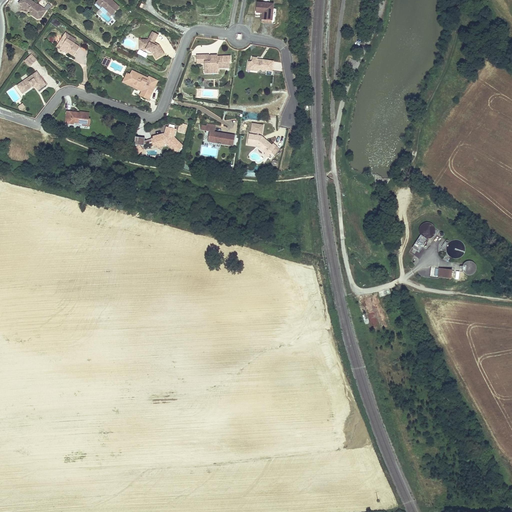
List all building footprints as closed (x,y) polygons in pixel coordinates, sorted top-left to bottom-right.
[(12,0),(12,1),(16,4),(16,5),(18,5),(24,8),(23,10),(28,13),(30,11),(32,10),(36,12),(39,7),(34,5),(35,2),(32,1),(30,1),(27,0),(12,0)] [(113,4),(105,0),(90,0),(89,2),(96,6),(107,13),(113,4)] [(278,5),(261,4),(261,14),(267,14),(267,20),(277,21),(277,20),(278,5)] [(150,36),(141,37),(142,47),(148,47),(156,50),(161,55),(169,49),(162,41),(159,39),(158,41),(156,40),(160,30),(153,28),(150,36)] [(52,48),(57,49),(57,48),(61,38),(69,41),(71,36),(63,33),(59,31),(52,48)] [(69,41),(61,38),(57,48),(65,51),(72,53),(76,43),(69,41)] [(29,48),(23,55),(28,60),(35,53),(29,48)] [(211,51),(203,50),(202,57),(206,57),(205,62),(209,62),(208,67),(217,68),(218,66),(229,67),(230,60),(232,60),(233,55),(219,53),(219,54),(214,54),(211,51)] [(263,61),(263,59),(258,62),(256,63),(254,63),(253,69),(259,69),(258,72),(264,72),(265,71),(267,71),(268,73),(270,71),(279,72),(280,62),(270,61),(266,63),(265,61),(263,61)] [(154,75),(134,67),(132,71),(134,72),(132,78),(147,84),(147,83),(153,85),(149,94),(153,95),(154,94),(158,96),(166,78),(155,73),(154,75)] [(40,68),(23,78),(28,87),(35,82),(37,81),(41,86),(48,82),(40,68)] [(129,70),(125,78),(151,89),(153,85),(147,83),(147,84),(132,78),(134,72),(132,71),(129,70)] [(28,87),(23,78),(20,80),(25,89),(28,87)] [(83,111),(72,110),(71,121),(80,122),(80,121),(85,121),(85,122),(89,122),(89,124),(96,124),(97,117),(95,116),(95,110),(86,109),(86,111),(86,112),(83,112),(83,111)] [(251,123),(250,132),(262,134),(263,124),(251,123)] [(190,145),(181,135),(183,127),(174,125),(172,131),(171,133),(168,134),(167,133),(159,135),(159,136),(158,137),(158,138),(150,140),(150,137),(141,136),(140,145),(149,145),(150,144),(158,142),(159,145),(163,144),(169,143),(169,144),(174,143),(183,152),(190,145)] [(211,126),(203,125),(202,129),(206,129),(205,132),(211,133),(209,140),(214,141),(214,142),(221,143),(221,142),(234,145),(235,135),(210,130),(211,126)] [(262,135),(249,134),(248,144),(258,146),(266,153),(268,150),(271,153),(277,146),(273,143),(272,144),(267,140),(265,141),(262,138),(263,137),(262,135)] [(149,151),(146,145),(141,149),(144,154),(149,151)] [(426,239),(429,239),(432,238),(434,235),(436,232),(436,229),(434,226),(432,224),(429,222),(425,222),(422,224),(420,226),(419,230),(419,233),(421,235),(412,247),(418,251),(426,239)] [(452,258),(455,259),(459,258),(462,256),(464,253),(465,250),(465,247),(463,243),(460,241),(456,240),(452,240),(449,243),(447,246),(446,249),(447,253),(449,256),(452,258)] [(464,273),(466,274),(468,275),(471,275),(474,274),(475,272),(476,269),(476,266),(475,264),(473,262),(470,261),(467,261),(464,263),(463,265),(462,268),(462,270),(464,273)] [(452,270),(440,268),(438,277),(451,278),(452,270)]
